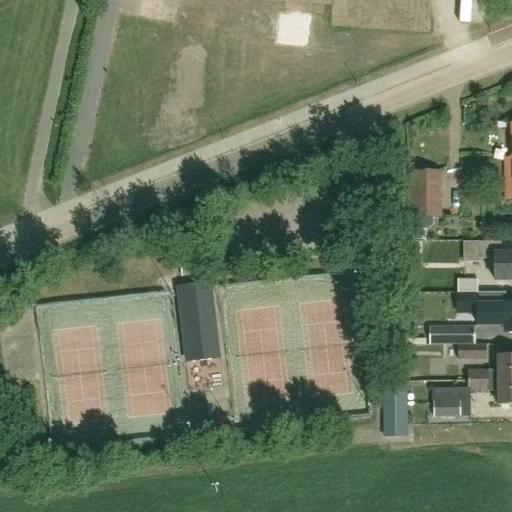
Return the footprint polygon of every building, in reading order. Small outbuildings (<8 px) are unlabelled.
[(408,219),(442,219),(441,173),(408,173),(408,219)] [(495,281),(511,281),(511,253),(501,254),(501,242),(463,243),(464,263),(481,263),(481,259),(489,259),(489,254),(495,254),(495,281)] [(203,258),(180,261),(182,277),(205,275),(203,258)] [(481,292),(481,281),(460,281),(460,292),(481,292)] [(191,362),(216,359),(207,284),(182,287),(191,362)] [(480,294),(478,294),(479,325),(505,324),(505,333),(511,333),(511,304),(505,304),(505,294),(480,294)] [(445,345),(445,346),(456,346),(458,346),(475,346),(474,344),(474,327),(446,327),(445,327),(445,328),(445,345)] [(458,346),(458,361),(486,361),(486,345),(475,346),(458,346)] [(469,381),(511,380),(511,355),(498,356),(499,370),(489,370),(489,371),(468,371),(469,381)] [(511,380),(469,381),(469,391),(489,391),(489,392),(499,391),(499,406),(511,405),(511,380)] [(384,437),(407,436),(407,383),(384,384),(384,430),(384,437)] [(434,418),(461,418),(460,389),(433,389),(434,418)]
